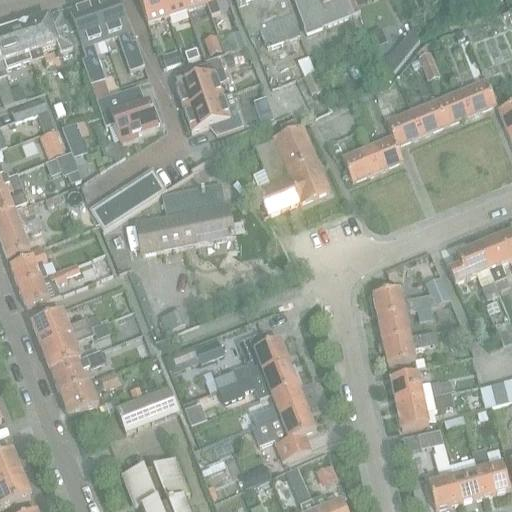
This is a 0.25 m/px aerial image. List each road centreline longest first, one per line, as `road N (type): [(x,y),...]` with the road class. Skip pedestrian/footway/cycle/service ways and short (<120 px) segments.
road 1 (residential): [(386,511),(338,300),(341,281),(353,264),(511,203)]
road 2 (residential): [(86,511),(0,289)]
